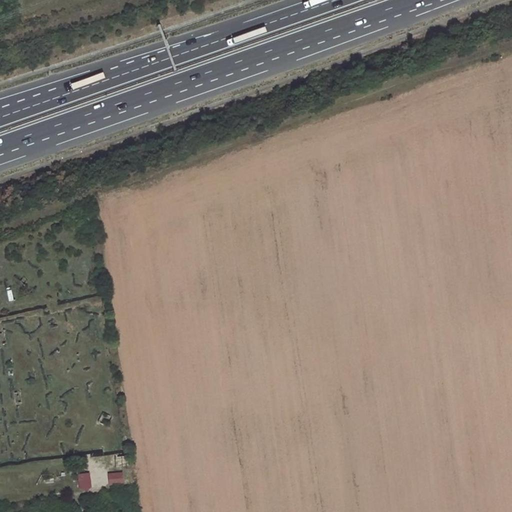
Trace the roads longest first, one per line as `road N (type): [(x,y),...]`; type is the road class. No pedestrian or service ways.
road 1 (motorway): [(0,161),(424,0)]
road 2 (motorway): [(0,145),(422,0)]
road 3 (motorway): [(336,0),(0,117)]
